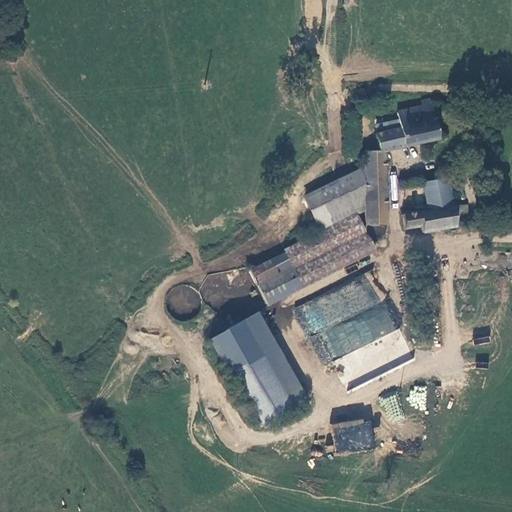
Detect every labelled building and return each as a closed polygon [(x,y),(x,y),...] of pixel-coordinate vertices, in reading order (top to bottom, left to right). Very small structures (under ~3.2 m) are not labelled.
[(436,138),(428,105),(395,112),(397,120),(398,129),(377,134),(374,134),(377,147),(401,142),(402,147),(436,138)] [(397,120),(375,125),(377,134),(398,129),(397,120)] [(383,151),(368,152),(363,153),(364,170),(364,208),(364,224),(386,225),(383,151)] [(321,230),(356,213),(364,208),(364,170),(306,198),(321,230)] [(450,179),(422,183),(427,211),(440,208),(438,194),(452,192),(450,179)] [(421,227),(421,234),(459,228),(459,227),(467,226),(466,215),(465,205),(454,206),(452,192),(438,194),(440,208),(427,211),(402,215),(403,229),(421,227)] [(373,251),(356,213),(321,230),(284,249),(285,252),(248,270),(266,304),(373,251)] [(374,287),(365,301),(374,307),(383,293),(374,287)] [(344,383),(347,390),(402,363),(397,353),(407,348),(384,303),(319,335),(334,364),(339,362),(343,370),(338,372),(343,383),(344,383)] [(474,329),(475,336),(489,335),(489,328),(474,329)] [(259,355),(226,373),(254,425),(288,406),(259,355)] [(375,447),(370,418),(331,424),(336,454),(375,447)]
